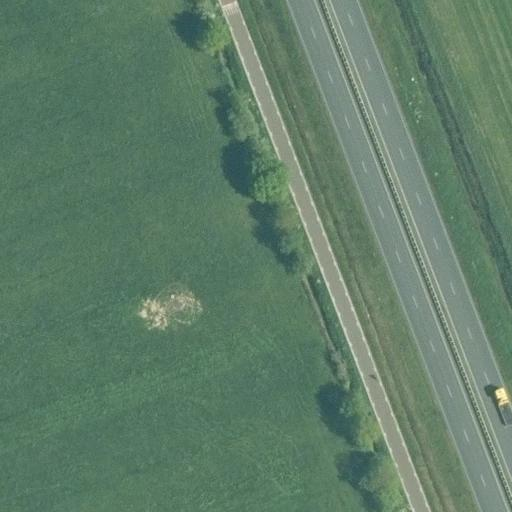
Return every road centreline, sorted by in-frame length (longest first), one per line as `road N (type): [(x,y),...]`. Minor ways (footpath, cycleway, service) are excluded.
road 1 (trunk): [(300,0),(494,511)]
road 2 (unclassified): [(421,511),(227,0)]
road 3 (trunk): [(511,449),(341,0)]
